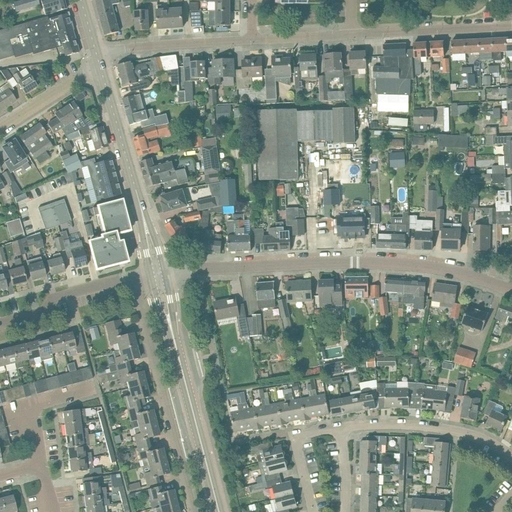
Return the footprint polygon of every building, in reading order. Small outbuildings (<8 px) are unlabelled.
[(39,5),(37,0),(22,0),(25,9),(39,5)] [(42,0),(41,1),(43,8),(45,16),(50,14),(57,12),(66,9),(63,0),(42,0)] [(95,0),(105,36),(114,33),(115,36),(117,36),(117,33),(119,32),(112,5),(119,3),(118,0),(95,0)] [(199,0),(200,1),(203,1),(209,1),(209,11),(215,11),(230,11),(229,0),(199,0)] [(135,12),(135,21),(136,31),(149,30),(148,11),(146,11),(146,5),(140,6),(141,12),(135,12)] [(157,10),(157,19),(158,29),(170,29),(169,10),(162,10),(161,5),(157,5),(157,10)] [(182,9),(169,10),(170,29),(183,28),(182,9)] [(216,21),(216,26),(230,26),(230,11),(215,11),(216,21)] [(24,23),(0,29),(0,59),(14,55),(14,58),(32,53),(33,55),(55,48),(56,49),(63,46),(63,45),(76,41),(72,28),(68,13),(48,20),(47,17),(24,24),(24,23)] [(492,39),(493,61),(501,61),(501,52),(506,51),(506,56),(507,56),(506,38),(492,39)] [(493,61),(492,39),(478,40),(479,53),(492,52),(493,61)] [(479,53),(478,40),(465,41),(466,54),(479,53)] [(56,49),(58,58),(79,52),(76,41),(63,45),(63,46),(56,49)] [(466,54),(465,41),(451,41),(452,54),(466,54)] [(430,43),(431,53),(431,57),(444,57),(444,52),(443,42),(430,43)] [(413,44),(414,58),(415,74),(421,74),(420,58),(427,57),(426,43),(413,44)] [(373,76),(373,78),(376,78),(376,94),(410,95),(410,79),(414,79),(412,57),(414,57),(413,50),(406,50),(405,44),(383,45),(384,57),(384,67),(374,68),(373,76)] [(350,53),(351,70),(351,76),(358,75),(358,69),(366,69),(365,52),(350,53)] [(327,60),(324,61),(324,71),(326,71),(327,77),(327,82),(331,82),(331,78),(344,77),(343,69),(341,69),(341,64),(342,63),(342,61),(341,61),(341,54),(327,55),(327,60)] [(132,61),(117,66),(120,77),(150,69),(150,68),(153,67),(154,68),(155,72),(156,72),(163,70),(164,71),(167,70),(178,69),(176,55),(151,58),(152,62),(134,67),(132,61)] [(294,68),(296,89),(296,94),(303,93),(302,89),(303,88),(303,80),(309,80),(317,79),(317,70),(316,55),(300,56),(301,68),(294,68)] [(276,79),(291,78),(290,59),(278,59),(278,57),(272,58),(273,75),(275,75),(276,79)] [(184,69),(185,91),(185,94),(185,102),(185,103),(193,100),(192,81),(198,81),(198,79),(206,78),(205,61),(203,61),(203,59),(202,58),(196,58),(195,59),(195,62),(191,62),(190,62),(190,69),(184,69)] [(236,73),(236,83),(237,90),(249,89),(249,83),(252,83),(252,77),(262,77),(261,58),(250,59),(250,60),(242,61),(243,73),(236,73)] [(208,69),(208,84),(221,84),(220,78),(234,77),(233,60),(213,61),(213,68),(208,69)] [(9,69),(20,86),(25,94),(37,87),(25,69),(19,72),(17,68),(9,69)] [(155,72),(154,68),(150,69),(120,77),(123,87),(129,85),(131,92),(148,88),(150,86),(150,84),(150,82),(148,80),(146,79),(144,80),(144,77),(156,74),(156,72),(155,72)] [(13,78),(7,70),(0,70),(7,82),(13,78)] [(319,77),(320,94),(321,101),(328,101),(328,92),(327,77),(319,77)] [(345,100),(353,99),(352,78),(344,78),(345,91),(345,100)] [(0,111),(16,100),(10,92),(13,90),(8,82),(0,87),(0,111)] [(266,103),(277,103),(276,87),(266,87),(266,103)] [(502,101),(502,102),(511,101),(511,88),(507,89),(492,89),(492,95),(507,94),(507,101),(502,101)] [(328,101),(345,100),(345,91),(328,92),(328,101)] [(77,103),(85,97),(82,92),(74,97),(77,103)] [(127,116),(144,111),(145,111),(140,95),(133,97),(122,100),(127,116)] [(508,108),(508,114),(511,114),(511,101),(502,102),(502,109),(508,108)] [(82,115),(73,102),(54,114),(57,118),(61,124),(59,126),(61,129),(65,136),(66,135),(66,136),(75,132),(74,131),(78,130),(88,126),(81,116),(82,115)] [(468,105),(457,106),(457,103),(451,104),(452,116),(468,115),(468,105)] [(333,111),(296,112),(296,110),(258,111),(260,181),(298,180),(297,142),(334,141),(334,144),(355,143),(355,108),(333,108),(333,111)] [(144,111),(127,116),(129,125),(141,122),(148,120),(148,119),(155,117),(152,110),(146,111),(144,111)] [(433,124),(433,111),(414,111),(414,132),(427,132),(427,124),(433,124)] [(155,119),(154,119),(156,126),(167,124),(166,117),(155,119)] [(54,134),(59,130),(53,121),(48,124),(54,134)] [(52,146),(47,139),(43,133),(45,132),(39,124),(20,137),(25,145),(34,158),(52,146)] [(133,138),(138,156),(160,150),(157,140),(148,143),(147,139),(158,136),(158,134),(170,131),(168,124),(156,127),(156,126),(144,130),(145,135),(133,138)] [(102,127),(89,131),(95,150),(108,146),(102,127)] [(485,128),(485,135),(492,135),(496,135),(496,127),(485,128)] [(80,134),(78,130),(74,131),(75,132),(66,136),(69,141),(80,136),(80,134)] [(497,137),(496,135),(492,135),(493,145),(503,144),(503,141),(508,141),(508,136),(497,137)] [(13,141),(12,139),(6,143),(7,144),(2,148),(9,159),(4,163),(7,167),(8,170),(9,169),(10,173),(28,162),(14,140),(13,141)] [(202,147),(201,147),(205,175),(209,174),(210,184),(220,182),(218,173),(220,172),(217,145),(216,139),(202,141),(202,147)] [(504,155),(504,156),(511,155),(511,141),(508,141),(503,141),(503,144),(504,155)] [(67,150),(59,153),(62,161),(69,157),(67,150)] [(401,163),(405,163),(405,152),(395,152),(395,157),(401,163)] [(81,167),(76,155),(69,157),(62,161),(67,173),(81,167)] [(487,174),(492,174),(505,173),(505,168),(511,168),(511,170),(511,155),(504,156),(504,166),(492,166),(492,170),(487,170),(487,174)] [(95,163),(94,158),(80,162),(82,168),(87,167),(90,178),(114,171),(111,159),(95,163)] [(140,163),(145,180),(168,173),(169,173),(172,172),(175,171),(172,162),(156,167),(155,164),(153,165),(152,159),(140,163)] [(245,175),(246,189),(253,189),(251,163),(244,163),(245,175)] [(179,171),(180,175),(182,180),(188,178),(185,169),(179,171)] [(3,173),(8,184),(9,184),(14,181),(8,170),(3,173)] [(93,189),(117,183),(114,171),(90,178),(93,189)] [(145,180),(147,188),(162,184),(177,179),(176,176),(175,171),(172,172),(169,173),(168,173),(145,180)] [(505,173),(492,174),(492,184),(505,183),(506,191),(511,191),(511,190),(511,176),(511,178),(505,178),(505,173)] [(233,180),(222,180),(222,181),(223,204),(234,204),(233,180)] [(14,181),(9,184),(12,196),(21,192),(14,181)] [(96,201),(121,195),(117,183),(93,189),(96,201)] [(328,190),(324,190),(325,205),(329,205),(340,205),(339,199),(343,198),(343,194),(339,195),(339,190),(338,190),(338,184),(327,185),(328,190)] [(284,186),(276,186),(277,196),(285,195),(284,186)] [(429,190),(428,201),(437,201),(438,191),(429,190)] [(496,212),(507,212),(506,206),(511,205),(511,190),(511,191),(506,191),(506,201),(495,202),(496,208),(496,212)] [(182,191),(161,198),(162,198),(164,202),(163,203),(165,211),(186,205),(182,191)] [(215,196),(195,201),(198,211),(217,206),(215,196)] [(461,243),(461,240),(460,240),(460,225),(443,224),(443,211),(442,211),(443,197),(437,197),(436,231),(442,231),(442,250),(460,250),(460,243),(461,243)] [(124,210),(122,201),(97,207),(105,235),(101,236),(102,239),(88,242),(94,263),(95,266),(102,265),(103,267),(103,268),(119,264),(119,263),(118,261),(125,258),(122,243),(120,243),(117,234),(122,232),(122,231),(122,232),(121,229),(128,227),(127,220),(125,210),(124,210)] [(52,208),(54,214),(67,210),(65,204),(60,206),(55,207),(52,208)] [(378,206),(371,206),(371,224),(379,224),(378,206)] [(39,213),(41,219),(54,214),(52,208),(50,209),(44,211),(39,213)] [(202,211),(200,235),(201,235),(205,235),(206,230),(208,230),(209,214),(214,212),(213,208),(208,209),(208,212),(202,211)] [(496,225),(496,212),(496,208),(484,209),(484,214),(489,214),(489,225),(496,224),(496,225)] [(292,226),(293,235),(304,235),(303,220),(296,220),(296,217),(299,217),(298,209),(286,209),(287,226),(292,226)] [(355,219),(352,219),(342,219),(342,238),(350,238),(350,237),(365,236),(364,229),(367,229),(367,219),(364,219),(364,218),(364,209),(355,209),(355,219)] [(67,210),(54,214),(56,220),(70,216),(67,210)] [(184,215),(185,223),(201,219),(199,211),(184,215)] [(496,212),(496,225),(497,225),(497,240),(502,240),(502,225),(511,224),(511,211),(507,212),(496,212)] [(43,225),(56,220),(54,214),(41,219),(43,225)] [(228,236),(229,252),(240,251),(239,214),(233,214),(234,236),(228,236)] [(239,214),(240,251),(251,251),(250,235),(245,235),(244,214),(239,214)] [(56,220),(59,226),(72,222),(70,216),(56,220)] [(422,250),(432,250),(433,221),(417,220),(417,216),(409,216),(409,221),(409,229),(416,229),(415,248),(422,248),(422,250)] [(19,219),(6,223),(10,237),(23,233),(19,219)] [(43,225),(45,231),(59,226),(56,220),(43,225)] [(165,226),(177,244),(182,241),(184,244),(185,243),(187,246),(192,243),(180,225),(178,226),(174,220),(165,226)] [(283,222),(276,223),(279,251),(290,251),(289,231),(284,231),(283,222)] [(264,242),(264,252),(279,251),(276,225),(276,223),(276,228),(269,228),(269,234),(264,235),(264,229),(254,229),(255,244),(256,244),(256,242),(264,242)] [(390,249),(391,225),(386,225),(386,231),(388,231),(388,235),(377,235),(377,248),(390,249)] [(390,249),(406,249),(406,236),(406,225),(391,225),(390,249)] [(474,226),(474,231),(474,241),(473,241),(473,243),(474,243),(474,251),(486,251),(486,243),(489,243),(489,226),(474,226)] [(206,235),(204,252),(220,254),(221,241),(222,235),(214,234),(214,230),(208,230),(206,230),(206,235)] [(66,232),(61,234),(67,259),(72,258),(75,268),(87,265),(81,241),(69,244),(66,232)] [(54,239),(57,252),(64,250),(60,238),(54,239)] [(20,240),(13,242),(16,255),(24,253),(20,240)] [(45,255),(42,243),(36,244),(39,256),(45,255)] [(47,261),(48,266),(51,275),(64,272),(62,262),(59,253),(52,255),(54,260),(47,261)] [(8,271),(10,276),(12,286),(26,282),(24,272),(20,258),(13,260),(16,269),(8,271)] [(32,281),(45,277),(40,258),(26,262),(28,266),(32,281)] [(345,277),(345,287),(346,298),(355,297),(364,298),(369,297),(368,287),(368,277),(345,277)] [(385,278),(384,292),(400,293),(400,295),(399,295),(398,303),(398,308),(403,308),(403,303),(404,280),(385,278)] [(320,296),(320,307),(342,306),(342,284),(334,284),(334,280),(319,281),(319,296),(320,296)] [(404,280),(403,303),(408,303),(414,304),(413,309),(423,310),(425,292),(425,281),(417,281),(404,280)] [(287,282),(287,292),(288,299),(303,298),(303,301),(312,301),(311,291),(311,281),(302,281),(302,283),(297,283),(297,282),(287,282)] [(276,307),(275,292),(274,282),(256,283),(259,309),(268,308),(276,307)] [(451,317),(454,318),(452,326),(456,327),(458,318),(459,318),(461,305),(454,304),(457,287),(435,284),(433,294),(432,302),(440,303),(440,306),(453,308),(451,317)] [(214,305),(217,320),(239,316),(236,298),(227,300),(227,302),(214,305)] [(379,299),(382,315),(388,315),(386,298),(379,299)] [(278,301),(282,318),(285,329),(292,327),(286,300),(278,301)] [(495,318),(503,321),(505,316),(511,318),(511,320),(511,307),(501,304),(495,318)] [(467,307),(464,316),(461,324),(482,331),(488,314),(467,307)] [(247,317),(250,336),(254,336),(262,335),(261,314),(253,315),(253,317),(247,317)] [(249,336),(246,317),(237,319),(241,338),(249,336)] [(118,350),(136,346),(133,333),(123,336),(119,320),(105,324),(107,333),(110,345),(117,343),(118,350)] [(72,332),(60,335),(63,351),(75,348),(77,354),(85,352),(80,332),(72,334),(72,332)] [(60,335),(48,338),(52,354),(63,351),(60,335)] [(41,361),(53,358),(52,354),(48,338),(36,341),(40,357),(41,361)] [(36,341),(24,344),(28,360),(29,365),(35,364),(33,358),(40,357),(36,341)] [(24,344),(12,347),(16,363),(17,368),(23,367),(21,361),(28,360),(24,344)] [(367,345),(356,347),(357,359),(369,357),(367,345)] [(118,350),(113,352),(115,358),(114,359),(116,367),(117,371),(129,368),(128,361),(139,358),(136,346),(118,350)] [(0,350),(4,366),(16,363),(12,347),(0,350)] [(459,348),(454,362),(471,367),(475,353),(459,348)] [(377,366),(378,366),(395,366),(395,357),(377,357),(377,366)] [(375,358),(370,358),(367,358),(368,367),(375,367),(375,365),(375,358)] [(343,372),(347,371),(347,373),(356,371),(354,359),(352,360),(352,359),(341,361),(343,372)] [(427,367),(435,368),(436,360),(428,359),(427,367)] [(75,371),(78,383),(93,379),(90,367),(75,371)] [(128,389),(146,384),(143,372),(131,375),(129,368),(117,371),(96,376),(98,384),(108,381),(119,378),(120,383),(126,382),(128,389)] [(68,373),(71,384),(78,383),(75,371),(68,373)] [(57,376),(60,388),(71,384),(68,373),(57,376)] [(457,380),(456,388),(454,395),(462,396),(465,381),(463,381),(464,375),(459,374),(457,380)] [(57,376),(51,378),(54,389),(60,388),(57,376)] [(51,378),(45,379),(48,391),(54,389),(51,378)] [(39,381),(42,392),(48,391),(45,379),(39,381)] [(310,379),(311,385),(317,416),(329,414),(325,394),(317,396),(314,379),(310,379)] [(33,383),(36,394),(42,392),(39,381),(33,383)] [(27,384),(30,396),(36,394),(33,383),(27,384)] [(385,383),(377,384),(377,388),(379,408),(379,410),(386,409),(385,408),(391,408),(391,409),(397,409),(397,389),(385,389),(385,384),(385,383)] [(408,409),(415,409),(416,383),(408,383),(408,388),(397,389),(397,409),(403,409),(403,407),(408,407),(408,409)] [(416,383),(415,409),(421,410),(422,408),(427,409),(426,410),(433,411),(435,391),(436,386),(425,384),(416,383)] [(27,384),(21,386),(24,397),(30,396),(27,384)] [(127,409),(139,406),(138,400),(149,396),(146,384),(128,389),(130,395),(124,397),(127,409)] [(309,397),(301,399),(306,421),(310,420),(310,418),(317,416),(311,385),(307,385),(309,397)] [(21,386),(9,389),(12,401),(24,397),(21,386)] [(435,391),(433,411),(439,411),(439,410),(444,411),(444,412),(451,414),(454,395),(456,388),(447,386),(447,392),(435,391)] [(361,391),(365,411),(379,408),(377,388),(371,389),(370,388),(368,388),(364,389),(362,390),(361,391)] [(4,391),(7,402),(12,401),(9,389),(4,391)] [(286,402),(278,403),(282,425),(287,425),(286,422),(293,421),(287,389),(283,390),(284,395),(285,395),(286,402)] [(291,389),(287,389),(293,421),(300,420),(301,422),(306,421),(301,399),(293,401),(292,394),(291,389)] [(350,393),(351,397),(354,413),(365,411),(361,391),(350,393)] [(265,399),(270,425),(277,424),(277,426),(282,425),(278,403),(270,405),(267,392),(264,393),(265,399)] [(239,411),(230,413),(234,432),(246,430),(241,404),(239,393),(227,395),(228,399),(236,398),(239,411)] [(465,396),(463,407),(461,417),(476,420),(480,399),(465,396)] [(351,397),(341,399),(343,415),(354,413),(351,397)] [(262,406),(254,408),(258,430),(263,429),(263,427),(270,425),(265,399),(261,400),(262,406)] [(330,401),(333,417),(343,415),(341,399),(330,401)] [(489,400),(487,405),(483,414),(490,417),(486,425),(501,431),(507,417),(499,413),(500,412),(502,411),(503,408),(502,406),(496,403),(489,400)] [(247,403),(241,404),(246,430),(253,429),(254,431),(258,430),(254,408),(248,409),(247,403)] [(133,428),(156,422),(153,410),(141,413),(139,406),(127,409),(132,429),(133,428)] [(85,416),(84,409),(63,412),(64,424),(86,421),(86,416),(85,416)] [(64,424),(66,436),(88,433),(87,428),(81,429),(80,423),(86,422),(86,421),(64,424)] [(133,435),(137,448),(149,445),(147,438),(159,435),(156,422),(133,428),(135,435),(133,435)] [(66,436),(67,448),(83,446),(95,445),(94,434),(88,434),(88,433),(66,436)] [(361,441),(360,453),(376,453),(382,453),(382,445),(386,445),(386,442),(387,437),(367,436),(367,441),(361,441)] [(434,447),(434,454),(450,455),(451,444),(446,443),(447,439),(425,437),(425,446),(434,447)] [(0,441),(0,448),(10,445),(9,439),(0,441)] [(269,442),(251,447),(253,455),(256,454),(259,453),(258,451),(260,451),(264,463),(284,458),(283,456),(284,455),(285,454),(284,453),(284,452),(283,451),(282,450),(281,446),(271,448),(269,442)] [(139,468),(166,461),(163,448),(151,452),(149,445),(137,448),(140,460),(141,460),(143,467),(139,468)] [(67,448),(69,460),(91,457),(91,452),(84,453),(83,446),(67,448)] [(360,453),(360,463),(376,464),(376,453),(360,453)] [(434,454),(433,465),(449,466),(450,455),(434,454)] [(88,469),(89,475),(101,474),(100,468),(93,469),(91,457),(69,460),(71,473),(86,471),(86,470),(88,469)] [(284,458),(264,463),(267,475),(264,476),(266,482),(279,479),(277,473),(287,471),(286,465),(287,464),(287,463),(287,461),(286,461),(286,460),(284,459),(284,458)] [(157,476),(169,473),(166,461),(139,468),(141,474),(143,474),(146,486),(159,483),(157,476)] [(359,474),(362,474),(378,475),(378,474),(375,474),(376,464),(360,463),(359,474)] [(433,465),(432,475),(448,477),(449,466),(433,465)] [(362,474),(361,485),(377,486),(378,475),(362,474)] [(431,486),(437,487),(447,488),(448,477),(432,475),(431,486)] [(82,484),(84,496),(100,494),(106,493),(105,487),(99,488),(98,482),(101,481),(100,476),(82,479),(82,484)] [(112,492),(118,491),(123,490),(120,478),(117,478),(116,479),(116,481),(116,483),(117,486),(111,487),(112,492)] [(279,479),(266,482),(268,488),(273,486),(276,499),(293,494),(290,482),(280,484),(279,479)] [(260,483),(251,486),(252,492),(262,489),(260,483)] [(361,485),(361,496),(377,496),(377,486),(361,485)] [(157,500),(158,507),(177,502),(174,490),(162,493),(160,487),(147,490),(150,502),(157,500)] [(118,491),(121,503),(126,502),(126,501),(125,495),(123,490),(118,491)] [(128,494),(130,501),(136,499),(134,492),(128,494)] [(84,496),(85,508),(101,506),(107,505),(107,500),(101,501),(100,494),(84,496)] [(287,511),(286,510),(296,507),(293,494),(276,499),(270,501),(273,511),(287,511)] [(13,495),(1,499),(4,511),(12,511),(17,511),(13,495)] [(361,496),(361,507),(377,507),(377,496),(361,496)] [(407,498),(405,511),(444,511),(446,502),(436,501),(407,498)] [(179,511),(177,502),(158,507),(159,511),(179,511)]
